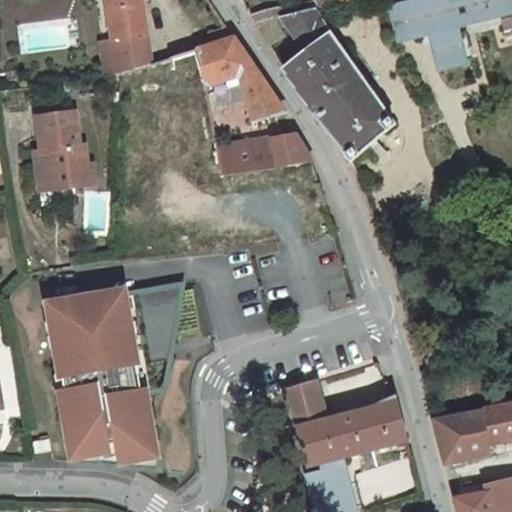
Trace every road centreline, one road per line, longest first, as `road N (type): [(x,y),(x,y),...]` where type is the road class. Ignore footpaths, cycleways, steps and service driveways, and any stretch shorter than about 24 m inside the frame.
road 1 (residential): [(226,0),(337,183),(386,324)]
road 2 (residential): [(386,324),(209,373),(210,478),(183,511)]
road 3 (residential): [(442,511),(386,324)]
road 4 (residential): [(0,479),(114,491),(154,511)]
